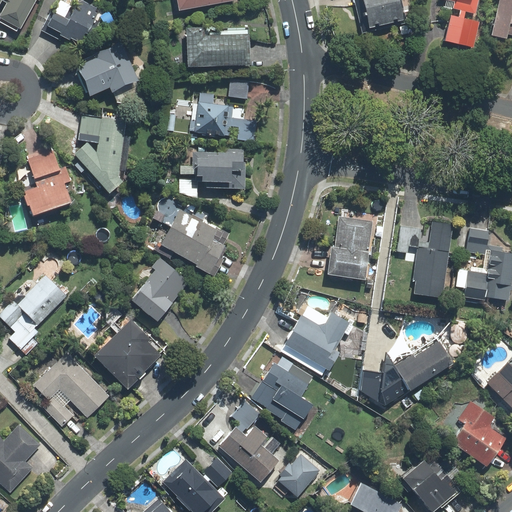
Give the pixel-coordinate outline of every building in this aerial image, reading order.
[(0,0),(0,2),(4,5),(0,11),(0,23),(16,33),(34,0),(0,0)] [(232,2),(231,0),(174,0),(177,11),(232,2)] [(393,0),(353,0),(361,33),(400,24),(393,0)] [(476,0),(438,0),(452,4),(450,11),(458,13),(456,18),(448,17),(441,45),(468,51),(475,23),(462,20),(463,14),(472,16),(476,0)] [(511,0),(500,0),(490,38),(502,42),(504,35),(511,37),(511,0)] [(76,46),(95,12),(75,1),(62,23),(50,16),(44,28),(76,46)] [(199,32),(183,32),(184,69),(245,68),(244,39),(199,39),(199,32)] [(133,83),(117,47),(94,57),(96,61),(74,71),(85,98),(105,90),(106,94),(133,83)] [(248,85),(231,82),(228,99),(245,102),(248,85)] [(230,110),(198,105),(193,135),(226,140),(230,110)] [(122,124),(101,121),(83,118),(80,136),(97,139),(94,158),(85,146),(73,156),(105,195),(117,185),(112,179),(113,179),(119,143),(122,124)] [(251,144),(254,123),(231,119),(230,127),(238,128),(236,142),(251,144)] [(35,188),(22,192),(30,218),(67,207),(60,186),(69,183),(65,170),(57,172),(52,154),(27,162),(35,188)] [(241,191),(242,155),(192,154),(191,190),(241,191)] [(224,236),(180,213),(160,249),(205,272),(224,236)] [(359,281),(369,224),(338,219),(332,251),(328,250),(323,275),(359,281)] [(440,299),(451,227),(430,224),(426,251),(418,250),(411,295),(440,299)] [(419,229),(399,226),(395,253),(404,254),(405,246),(416,248),(419,229)] [(482,256),(485,234),(469,231),(465,253),(482,256)] [(508,302),(511,276),(511,256),(487,252),(483,275),(466,272),(462,295),(508,302)] [(186,284),(162,264),(131,301),(155,320),(186,284)] [(64,297),(45,277),(15,308),(12,305),(0,317),(0,320),(15,334),(10,339),(19,348),(32,335),(30,332),(64,297)] [(298,318),(282,344),(325,370),(332,357),(326,353),(344,325),(329,316),(320,331),(298,318)] [(126,327),(93,359),(123,390),(156,359),(126,327)] [(450,363),(438,343),(375,379),(375,376),(362,374),(359,393),(373,395),(374,389),(382,402),(450,363)] [(104,398),(65,357),(33,386),(45,399),(57,388),(84,416),(104,398)] [(511,373),(504,365),(485,384),(511,412),(511,373)] [(272,366),(251,400),(295,426),(307,407),(292,398),(301,383),(272,366)] [(242,404),(231,416),(245,429),(256,416),(242,404)] [(489,420),(468,405),(457,421),(463,425),(450,442),(483,466),(501,442),(483,428),(489,420)] [(0,444),(0,483),(7,490),(27,471),(19,463),(35,447),(17,428),(0,444)] [(235,429),(218,447),(257,483),(274,464),(255,447),(263,439),(252,429),(244,437),(235,429)] [(214,461),(202,474),(215,487),(227,474),(214,461)] [(423,463),(401,481),(427,511),(448,493),(423,463)] [(185,464),(162,485),(187,511),(207,511),(219,500),(185,464)] [(392,511),(395,507),(361,487),(350,505),(362,511),(392,511)] [(164,511),(156,503),(145,511),(164,511)]
